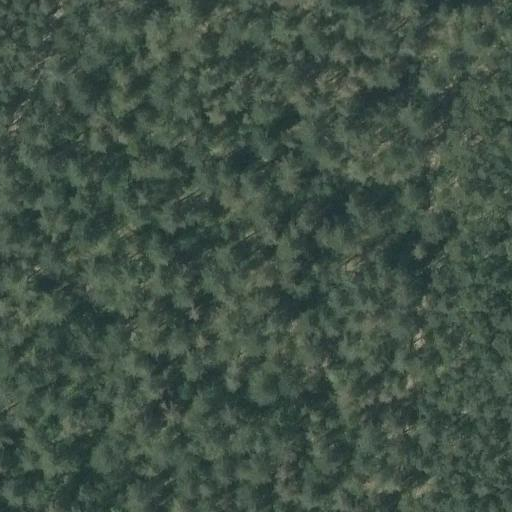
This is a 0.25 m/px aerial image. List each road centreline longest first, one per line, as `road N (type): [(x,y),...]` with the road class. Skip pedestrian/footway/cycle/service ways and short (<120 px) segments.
road 1 (track): [(442,0),(446,86),(425,157),(397,403),(210,364),(0,246)]
road 2 (track): [(54,0),(0,140)]
